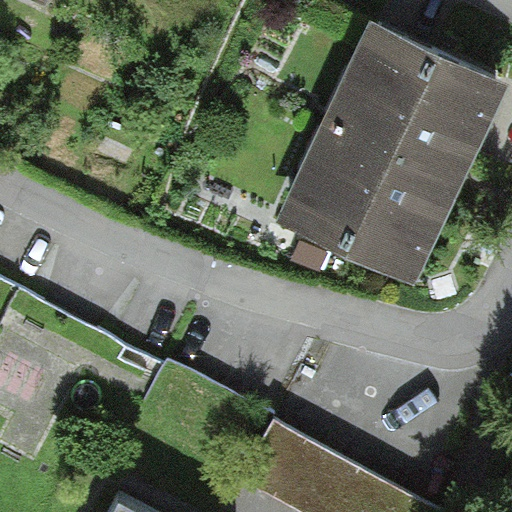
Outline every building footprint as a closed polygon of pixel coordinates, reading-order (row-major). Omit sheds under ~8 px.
[(508,57),(383,0),(370,0),(277,204),(412,266),(508,57)] [(0,314),(4,316),(18,282),(0,274),(0,314)] [(223,436),(244,397),(180,362),(164,389),(204,411),(198,422),(223,436)] [(446,511),(453,500),(273,408),(243,467),(329,511),(446,511)] [(178,511),(119,482),(104,511),(178,511)]
